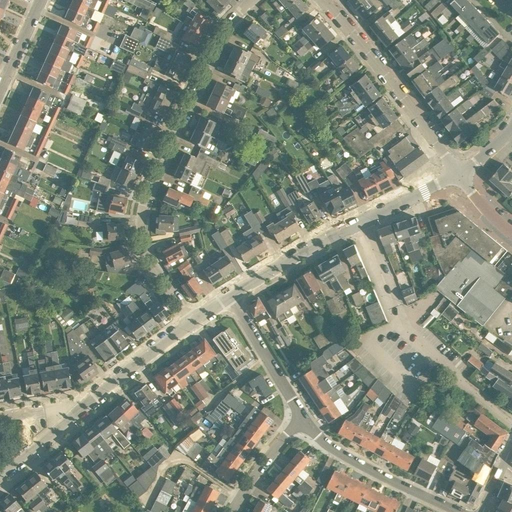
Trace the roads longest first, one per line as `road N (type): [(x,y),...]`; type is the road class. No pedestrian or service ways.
road 1 (residential): [(194,323),(151,266),(140,228),(145,197),(243,0)]
road 2 (residential): [(511,421),(400,319),(356,224)]
road 3 (residential): [(455,173),(321,0)]
road 4 (residential): [(449,511),(335,452),(297,420)]
road 5 (residential): [(71,418),(194,323)]
road 6 (residential): [(231,296),(356,224)]
road 7 (residential): [(297,420),(231,296)]
